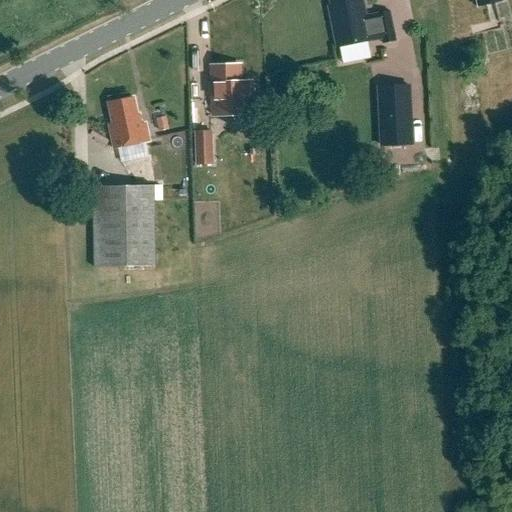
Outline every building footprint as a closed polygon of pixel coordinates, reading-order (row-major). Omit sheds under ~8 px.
[(384,39),(379,15),(368,17),(365,2),(362,2),(361,0),(332,0),(334,6),(331,7),(339,47),(384,39)] [(392,12),(379,15),(384,39),(385,44),(397,41),(395,29),(392,12)] [(252,115),(250,83),(240,84),(240,66),(211,68),(213,117),(252,115)] [(372,88),(374,148),(411,147),(408,87),(372,88)] [(110,101),(115,125),(110,126),(114,147),(151,139),(147,120),(143,121),(141,113),(139,114),(136,96),(110,101)] [(214,166),(213,132),(195,133),(196,167),(214,166)] [(155,185),(94,187),(96,271),(157,269),(155,185)]
